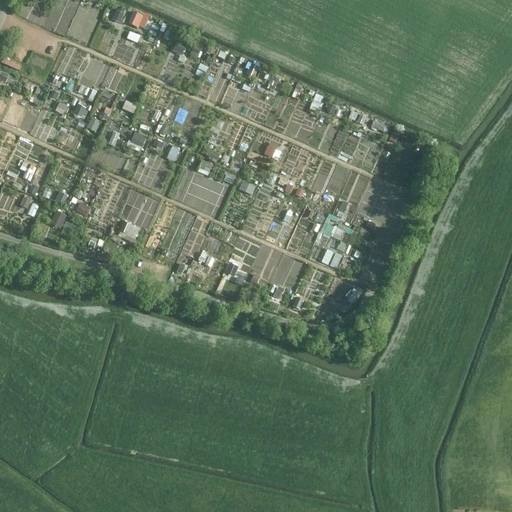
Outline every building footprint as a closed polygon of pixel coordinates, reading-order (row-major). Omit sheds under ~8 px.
[(116,11),(116,12),(112,21),(120,24),(124,15),(123,14),(125,9),(119,7),(117,12),(116,11)] [(141,16),(134,13),(128,25),(135,28),(141,16)] [(141,43),(143,36),(133,33),(131,40),(141,43)] [(181,38),(176,49),(183,52),(188,42),(181,38)] [(196,41),(193,49),(202,53),(205,45),(196,41)] [(203,53),(209,56),(210,55),(212,50),(206,47),(203,53)] [(217,58),(224,61),(227,55),(220,53),(220,52),(217,58)] [(0,58),(0,63),(19,72),(21,68),(0,58)] [(251,65),(247,75),(254,78),(258,69),(261,70),(262,67),(254,63),(253,66),(251,65)] [(0,74),(0,81),(5,84),(9,77),(1,73),(0,74)] [(268,85),(275,88),(279,79),(272,76),(268,85)] [(253,84),(246,81),(242,90),(249,93),(253,84)] [(70,93),(73,87),(68,85),(65,91),(70,93)] [(50,96),(56,99),(59,94),(52,91),(50,96)] [(0,118),(5,121),(15,98),(0,92),(0,118)] [(57,108),(64,112),(67,107),(59,103),(57,108)] [(326,113),(333,116),(336,108),(329,105),(328,109),(326,113)] [(121,119),(128,122),(134,109),(127,106),(121,119)] [(79,115),(82,116),(84,111),(77,108),(75,113),(79,115)] [(110,117),(102,114),(99,120),(107,123),(110,117)] [(91,119),(86,129),(95,133),(100,123),(91,119)] [(336,134),(337,123),(329,122),(328,133),(336,134)] [(376,122),(375,130),(387,131),(388,124),(376,122)] [(165,137),(168,129),(162,127),(159,134),(165,137)] [(111,145),(117,147),(122,134),(116,132),(111,145)] [(130,143),(141,148),(146,139),(135,134),(130,143)] [(398,137),(392,134),(389,141),(395,144),(398,137)] [(401,138),(397,148),(404,151),(408,141),(401,138)] [(161,150),(163,144),(155,140),(152,146),(161,150)] [(172,148),(168,155),(175,159),(179,151),(172,148)] [(281,154),(275,152),(268,148),(265,156),(274,160),(275,158),(278,160),(281,154)] [(47,154),(47,150),(19,151),(19,161),(42,161),(42,154),(47,154)] [(206,156),(217,162),(220,155),(209,150),(206,156)] [(212,166),(202,161),(198,169),(208,174),(212,166)] [(249,167),(257,171),(259,165),(251,161),(249,167)] [(20,170),(33,176),(36,169),(23,163),(20,170)] [(239,191),(251,197),(255,188),(243,182),(239,191)] [(288,185),(284,192),(290,195),(293,188),(288,185)] [(29,193),(35,196),(38,188),(32,186),(29,193)] [(294,196),(301,199),(304,193),(298,190),(294,196)] [(59,193),(55,201),(63,205),(67,197),(59,193)] [(25,196),(20,206),(27,210),(32,199),(25,196)] [(3,203),(8,203),(7,210),(17,210),(18,200),(3,198),(3,203)] [(37,218),(42,206),(36,203),(31,215),(37,218)] [(83,205),(79,214),(86,217),(90,209),(83,205)] [(56,212),(50,225),(61,229),(66,217),(56,212)] [(366,228),(373,231),(376,226),(368,222),(366,228)] [(126,237),(131,226),(124,223),(119,234),(126,237)] [(324,234),(344,239),(341,249),(347,251),(349,243),(344,242),(348,230),(327,225),(324,234)] [(140,230),(131,226),(126,237),(135,241),(140,230)] [(169,243),(166,249),(177,254),(180,247),(169,243)] [(332,265),(336,252),(328,249),(324,262),(332,265)] [(204,264),(208,256),(202,253),(198,261),(204,264)] [(339,269),(344,256),(338,254),(333,266),(339,269)] [(176,273),(181,275),(185,266),(180,264),(176,273)] [(230,264),(226,272),(235,276),(238,268),(230,264)] [(250,282),(256,285),(260,278),(254,275),(250,282)] [(244,281),(237,278),(235,284),(242,286),(244,281)] [(278,287),(273,297),(279,300),(284,290),(278,287)] [(362,293),(358,289),(347,302),(351,306),(362,293)] [(296,299),(293,308),(299,310),(303,301),(296,299)] [(330,308),(332,316),(338,314),(335,306),(330,308)]
